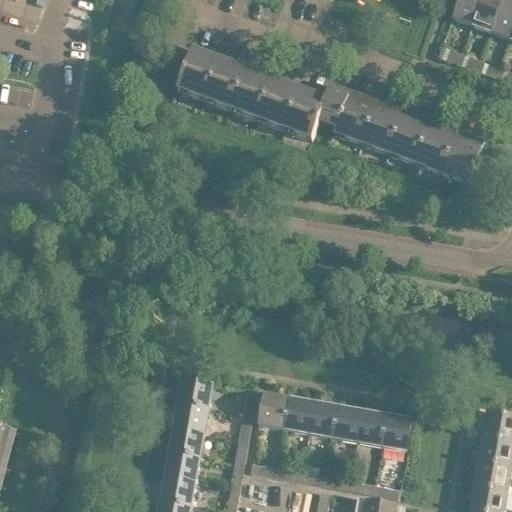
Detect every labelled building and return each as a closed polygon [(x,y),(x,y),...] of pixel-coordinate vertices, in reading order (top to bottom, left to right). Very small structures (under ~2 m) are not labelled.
[(458,0),(451,19),(471,27),(480,0),(458,0)] [(480,0),(471,27),(490,34),(502,0),(480,0)] [(511,0),(502,0),(490,34),(509,41),(511,33),(511,0)] [(167,61),(185,67),(189,55),(190,52),(173,46),(167,61)] [(441,48),(437,57),(456,64),(460,55),(441,48)] [(158,85),(310,142),(319,118),(335,124),(332,134),(467,185),(481,150),(330,92),(331,87),(329,87),(324,100),(322,105),(189,55),(185,67),(167,61),(158,85)] [(460,55),(456,64),(476,72),(480,63),(460,55)] [(480,63),(476,72),(495,79),(499,70),(480,63)] [(511,74),(499,70),(495,79),(511,85),(511,74)] [(214,385),(182,379),(178,405),(209,410),(214,385)] [(255,393),(246,392),(241,417),(251,419),(255,393)] [(290,398),(265,394),(259,426),(284,430),(290,398)] [(314,402),(290,398),(284,430),(308,435),(314,402)] [(339,407),(314,402),(308,435),(333,439),(339,407)] [(209,410),(178,405),(174,429),(205,435),(209,410)] [(333,439),(357,443),(363,411),(339,407),(333,439)] [(357,443),(382,448),(387,415),(363,411),(357,443)] [(477,436),(511,442),(511,415),(487,411),(484,428),(479,427),(477,436)] [(382,448),(407,452),(413,420),(387,415),(382,448)] [(251,419),(241,417),(237,442),(247,443),(251,419)] [(169,453),(201,459),(205,435),(174,429),(169,453)] [(0,469),(1,469),(11,433),(0,430),(0,469)] [(478,462),(511,468),(511,467),(511,442),(477,436),(476,445),(481,446),(478,462)] [(247,443),(237,442),(233,465),(243,467),(247,443)] [(165,478),(196,483),(201,459),(169,453),(165,478)] [(468,486),(507,493),(511,468),(478,462),(475,478),(470,477),(468,486)] [(243,467),(233,465),(228,491),(238,493),(243,467)] [(276,470),(251,465),(250,475),(274,479),(276,470)] [(299,483),(301,474),(276,470),(274,479),(299,483)] [(323,487),(325,478),(301,474),(299,483),(323,487)] [(161,502),(192,508),(196,483),(165,478),(161,502)] [(347,492),(348,483),(325,478),(323,487),(347,492)] [(372,496),(373,487),(348,483),(347,492),(372,496)] [(469,511),(471,511),(503,511),(507,493),(468,486),(466,495),(472,496),(469,511)] [(372,496),(397,500),(398,492),(373,487),(372,496)] [(235,511),(238,493),(228,491),(224,511),(235,511)] [(319,494),(315,511),(324,511),(327,495),(319,494)] [(396,511),(397,507),(365,501),(363,511),(396,511)] [(158,511),(191,511),(192,508),(161,502),(158,511)]
